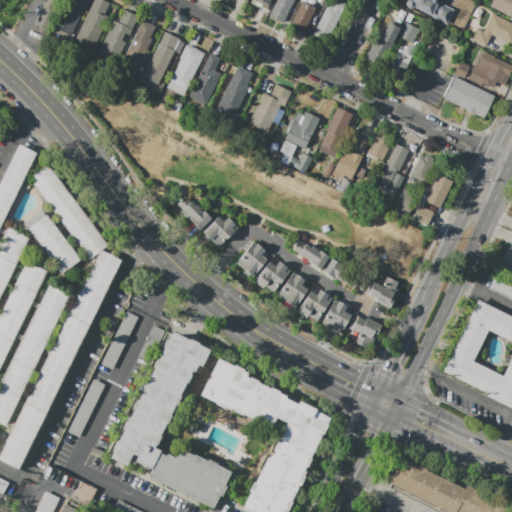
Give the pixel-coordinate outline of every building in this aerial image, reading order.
[(35,25),(46,0),(62,0),(47,31),(35,25)] [(69,36),(52,28),(65,0),(83,0),(81,4),(84,6),(69,36)] [(74,39),(93,0),(103,0),(110,3),(104,15),(109,17),(94,49),(74,39)] [(269,0),(250,0),(250,2),(265,9),(269,0)] [(268,16),(276,0),(294,0),(283,23),(268,16)] [(312,35),(327,5),(330,6),(332,0),(335,0),(346,5),(328,42),(312,35)] [(406,4),(404,3),(405,0),(437,0),(437,1),(454,10),(446,25),(413,8),(412,8),(410,9),(409,9),(407,8),(406,7),(406,6),(406,4)] [(491,0),(511,0),(511,18),(488,7),(491,0)] [(301,1),(315,8),(303,33),(289,27),(301,1)] [(97,53),(114,19),(118,21),(123,10),(139,18),(118,63),(97,53)] [(472,41),(478,28),(483,31),(492,14),(511,23),(511,42),(511,45),(491,35),(485,47),(472,41)] [(140,72),(121,63),(142,20),(155,26),(149,38),(151,39),(146,50),(150,52),(140,72)] [(367,57),(378,36),(381,38),(388,23),(399,28),(392,43),(394,44),(383,66),(367,57)] [(399,37),(406,23),(419,29),(412,44),(399,37)] [(158,85),(142,78),(165,31),(180,39),(158,85)] [(405,74),(390,66),(400,46),(403,47),(404,45),(408,47),(410,43),(418,48),(405,74)] [(184,97),(167,89),(178,66),(177,65),(180,58),(179,58),(186,44),(205,53),(184,97)] [(205,105),(189,97),(210,53),(220,58),(214,71),(220,74),(205,105)] [(483,76),(485,73),(482,71),(487,60),(490,62),(493,57),(511,66),(511,68),(503,86),(483,76)] [(215,110),(236,65),(252,73),(245,88),(247,89),(233,119),(215,110)] [(442,98),(454,76),(495,96),(484,118),(475,114),(474,116),(469,113),(465,111),(466,109),(442,98)] [(280,105),(267,133),(249,124),(264,92),(270,95),(275,84),(291,92),(284,107),(280,105)] [(318,149),(327,131),(325,130),(337,106),(355,115),(334,157),(318,149)] [(284,138),(298,112),(303,114),(304,111),(320,119),(305,149),(284,138)] [(383,161),(367,153),(376,135),(379,137),(381,134),(393,141),(383,161)] [(369,142),(350,179),(344,176),(343,179),(331,174),(344,149),(351,152),(351,150),(354,152),(361,138),(369,142)] [(0,182),(19,144),(36,153),(0,225),(0,182)] [(375,185),(396,144),(409,150),(405,158),(411,161),(395,195),(375,185)] [(312,158),(304,173),(288,165),(292,156),(299,160),(302,153),(312,158)] [(410,174),(419,157),(423,159),(425,155),(434,159),(432,163),(434,164),(425,182),(410,174)] [(322,175),(329,161),(335,164),(328,178),(322,175)] [(47,165),(107,244),(88,258),(32,184),(36,181),(32,176),(47,165)] [(423,201),(437,173),(453,181),(439,209),(423,201)] [(328,178),(340,184),(338,190),(325,184),(328,178)] [(394,208),(404,189),(418,196),(408,215),(394,208)] [(181,212),(182,210),(176,204),(184,196),(191,202),(191,201),(196,206),(197,204),(212,218),(200,230),(181,212)] [(413,219),(420,205),(434,212),(427,226),(413,219)] [(45,213),(79,258),(60,273),(26,228),(45,213)] [(218,247),(203,232),(218,216),(223,221),(228,217),(238,227),(218,247)] [(28,238),(0,294),(0,244),(8,228),(28,238)] [(292,250),(300,239),(310,247),(312,245),(329,257),(320,270),(292,250)] [(236,263),(253,241),(264,249),(260,255),(267,260),(253,276),(236,263)] [(0,460),(0,452),(100,251),(119,260),(17,469),(0,460)] [(323,272),(332,259),(360,278),(353,289),(338,280),(337,282),(323,272)] [(0,367),(0,314),(26,261),(47,272),(0,367)] [(273,293),(264,286),(263,288),(254,281),(269,261),(275,266),(278,262),(290,270),(273,293)] [(277,295),(292,272),(304,280),(301,284),(307,288),(295,307),(277,295)] [(371,281),(381,286),(386,277),(397,282),(394,289),(397,290),(389,308),(374,301),(375,299),(365,294),(371,281)] [(511,301),(488,289),(494,277),(511,286),(511,301)] [(0,424),(0,383),(49,285),(69,295),(4,426),(0,424)] [(297,312),(310,291),(316,295),(321,287),(333,295),(316,323),(297,312)] [(321,323),(336,297),(348,304),(343,311),(350,315),(339,333),(321,323)] [(478,300),(511,317),(511,407),(442,372),(478,300)] [(101,364),(126,312),(137,318),(112,370),(101,364)] [(354,342),(359,333),(349,327),(358,312),(381,325),(367,349),(354,342)] [(165,331),(149,363),(137,357),(153,325),(165,331)] [(172,332),(189,340),(190,338),(200,343),(199,345),(209,350),(201,366),(196,364),(155,447),(161,450),(160,453),(166,456),(167,453),(175,457),(179,448),(193,455),(194,454),(206,460),(207,459),(217,464),(217,465),(231,472),(224,484),(227,486),(221,498),(218,496),(212,508),(198,501),(197,503),(175,492),(175,490),(162,483),(161,486),(149,480),(150,478),(147,476),(151,470),(130,459),(126,466),(109,458),(114,449),(112,448),(116,440),(118,441),(123,430),(122,429),(126,421),(127,422),(134,409),(132,409),(137,400),(138,400),(144,389),(142,389),(146,380),(148,381),(154,368),(152,367),(157,359),(158,360),(164,349),(162,348),(167,339),(168,340),(172,332)] [(247,511),(241,509),(250,492),(248,491),(253,482),(255,483),(267,458),(268,458),(270,454),(272,455),(274,451),(273,450),(277,442),(278,442),(283,433),(282,433),(286,424),(276,418),(270,429),(244,416),(243,418),(231,412),(231,411),(227,409),(226,412),(213,406),(215,403),(199,395),(218,359),(233,367),(234,365),(244,370),(243,371),(248,374),(247,375),(279,392),(279,393),(287,397),(286,398),(297,403),(298,400),(333,418),(291,502),(292,502),(287,511),(247,511)] [(67,432),(94,379),(105,384),(79,438),(67,432)] [(511,511),(511,508),(465,485),(463,489),(426,470),(426,469),(401,457),(388,484),(443,511),(511,511)] [(0,493),(0,477),(9,482),(3,495),(0,493)] [(80,481),(97,489),(89,504),(72,496),(80,481)] [(35,511),(46,491),(60,498),(53,511),(35,511)] [(111,511),(117,500),(141,511),(111,511)] [(60,511),(65,503),(83,511),(60,511)]
